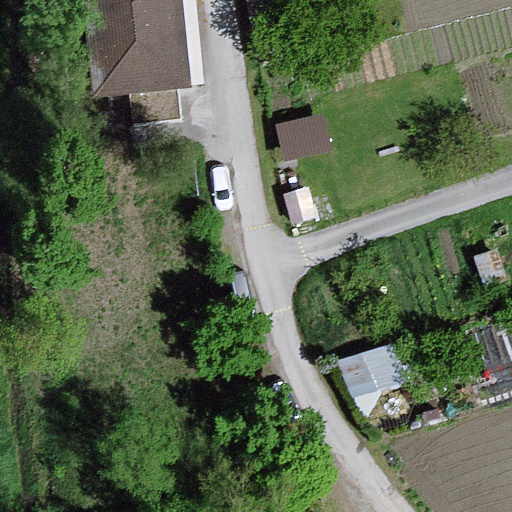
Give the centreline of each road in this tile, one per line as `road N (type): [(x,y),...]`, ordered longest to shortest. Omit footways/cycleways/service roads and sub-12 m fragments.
road 1 (track): [(387,511),(329,451),(271,281),(218,0)]
road 2 (track): [(271,281),(511,190)]
